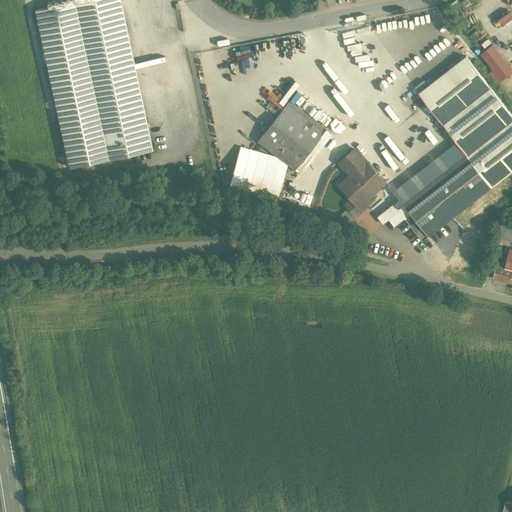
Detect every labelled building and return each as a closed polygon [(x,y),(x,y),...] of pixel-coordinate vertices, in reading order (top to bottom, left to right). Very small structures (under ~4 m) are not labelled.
[(78,0),(48,7),(35,9),(69,168),(152,150),(150,138),(146,139),(116,0),(78,0)] [(511,71),(511,69),(493,45),(482,54),(494,70),(490,73),(498,82),(511,71)] [(511,119),(511,114),(466,56),(419,92),(467,154),(511,119)] [(315,59),(290,91),(330,121),(355,89),(315,59)] [(289,101),(258,141),(277,156),(282,150),(299,164),(325,130),(289,101)] [(511,119),(467,154),(492,186),(511,170),(511,119)] [(385,182),(366,161),(354,148),(339,162),(351,176),(358,170),(360,173),(349,183),(358,193),(345,204),(356,216),(370,203),(367,199),(385,182)] [(467,154),(399,207),(395,202),(378,216),(383,223),(389,219),(395,226),(411,214),(429,236),(492,186),(467,154)] [(376,203),(380,209),(400,196),(395,189),(376,203)] [(510,224),(502,222),(498,237),(506,239),(510,224)] [(511,250),(510,250),(506,267),(497,264),(494,278),(511,282),(511,250)] [(511,511),(511,502),(505,501),(502,511),(511,511)]
